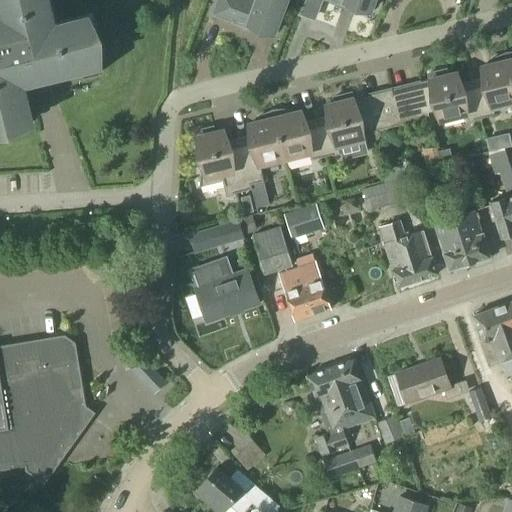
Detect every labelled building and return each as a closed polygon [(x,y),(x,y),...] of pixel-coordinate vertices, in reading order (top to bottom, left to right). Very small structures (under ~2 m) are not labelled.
[(52,27),(45,0),(0,0),(0,6),(3,17),(0,17),(0,129),(30,122),(25,102),(33,100),(31,91),(43,88),(40,77),(81,67),(83,76),(101,72),(88,18),(52,27)] [(256,0),(256,1),(253,0),(217,0),(212,15),(247,28),(249,24),(274,33),(286,0),(256,0)] [(329,0),(344,5),(345,1),(370,11),(374,0),(329,0)] [(493,108),(511,103),(511,86),(505,54),(490,61),(491,64),(482,67),(485,83),(483,86),(474,88),(481,118),(495,115),(493,108)] [(481,118),(474,88),(464,91),(460,89),(457,73),(447,75),(446,70),(429,74),(430,79),(419,82),(421,87),(393,94),(400,125),(429,118),(428,112),(437,110),(440,121),(466,114),(468,121),(481,118)] [(400,125),(393,94),(365,101),(363,96),(353,98),(352,93),(334,97),(335,103),(326,105),(330,121),(328,124),(318,127),(326,156),(339,153),(338,146),(364,140),(361,129),(370,126),(371,132),(400,125)] [(326,156),(318,127),(309,129),(305,127),(301,111),(292,113),(291,109),(275,110),(272,111),(285,159),(310,153),(312,160),(326,156)] [(260,165),(285,159),(272,111),(257,118),(258,122),(249,124),(253,140),(250,143),(241,145),(251,184),(264,181),(260,165)] [(251,184),(241,145),(231,148),(228,146),(224,130),(215,132),(213,127),(195,131),(204,167),(202,168),(202,167),(201,167),(200,187),(201,187),(224,181),(227,195),(253,189),(251,184)] [(491,137),(485,139),(488,151),(494,150),(491,137)] [(511,173),(504,150),(489,155),(495,174),(500,172),(508,196),(489,202),(501,238),(511,234),(511,173)] [(387,183),(406,178),(403,167),(384,171),(387,183)] [(408,178),(406,178),(387,183),(362,189),(367,210),(384,206),(385,210),(414,203),(408,178)] [(244,214),(253,212),(249,195),(240,197),(244,214)] [(291,239),(323,229),(316,205),(283,215),(291,239)] [(482,233),(474,210),(434,223),(444,253),(449,270),(490,256),(483,233),(482,233)] [(405,233),(400,219),(378,227),(392,269),(392,270),(398,287),(438,273),(423,230),(408,235),(407,232),(405,233)] [(217,245),(242,239),(237,221),(212,227),(217,245)] [(264,275),(293,266),(281,227),(252,235),(264,275)] [(226,256),(189,269),(190,270),(196,287),(206,318),(230,310),(231,315),(259,305),(247,270),(232,275),(226,256)] [(297,267),(313,314),(331,308),(317,267),(315,261),(297,267)] [(295,320),(313,314),(297,267),(279,273),(295,320)] [(489,365),(511,356),(511,301),(473,315),(483,341),(481,341),(489,365)] [(0,469),(26,465),(27,470),(44,482),(62,457),(57,454),(86,414),(77,407),(77,405),(85,403),(75,347),(64,338),(0,348),(0,469)] [(142,355),(129,367),(154,393),(166,381),(142,355)] [(338,415),(343,429),(375,417),(361,379),(361,378),(354,358),(338,364),(345,384),(338,387),(347,412),(338,415)] [(406,403),(451,387),(440,358),(396,374),(406,403)] [(343,429),(338,415),(347,412),(338,387),(345,384),(338,364),(307,376),(328,433),(315,437),(321,455),(349,446),(343,429)] [(480,389),(469,392),(479,422),(491,418),(481,388),(480,389)] [(394,416),(377,423),(377,424),(385,444),(402,437),(394,416)] [(239,443),(231,450),(247,470),(256,463),(239,443)] [(353,451),(359,468),(377,462),(370,444),(350,451),(351,452),(353,451)] [(330,478),(359,468),(353,451),(351,452),(350,451),(323,460),(330,478)] [(246,493),(242,489),(216,468),(196,492),(219,511),(222,511),(228,505),(237,511),(243,511),(251,503),(261,511),(276,511),(278,505),(253,484),(246,493)] [(424,511),(427,506),(399,496),(394,511),(424,511)] [(511,511),(511,500),(508,499),(503,511),(511,511)]
